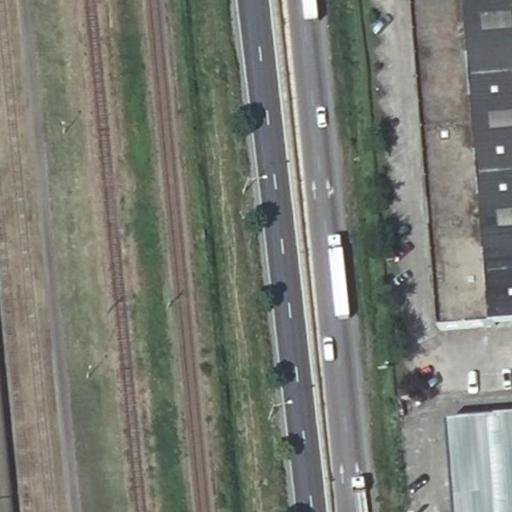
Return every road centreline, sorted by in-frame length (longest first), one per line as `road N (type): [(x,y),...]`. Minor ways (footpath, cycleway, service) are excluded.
road 1 (primary): [(252,0),(308,511)]
road 2 (primary): [(352,511),(303,0)]
